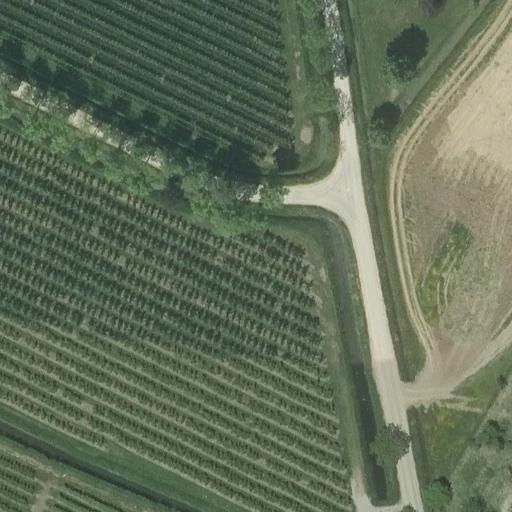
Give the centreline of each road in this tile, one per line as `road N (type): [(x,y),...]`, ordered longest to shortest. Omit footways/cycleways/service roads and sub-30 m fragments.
road 1 (unclassified): [(352,171),(311,189),(250,189),(0,74)]
road 2 (unclassified): [(409,511),(352,171)]
road 3 (unclassified): [(352,171),(323,0)]
